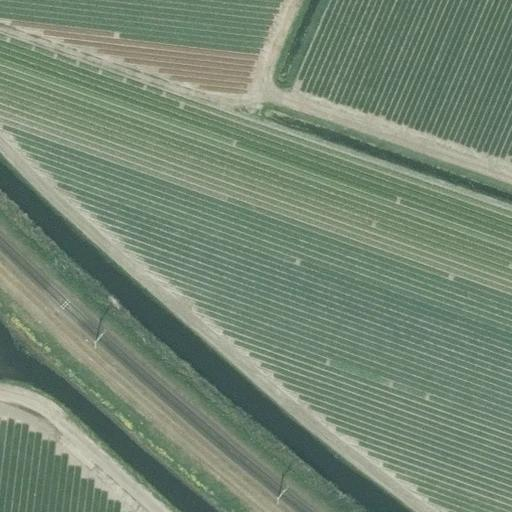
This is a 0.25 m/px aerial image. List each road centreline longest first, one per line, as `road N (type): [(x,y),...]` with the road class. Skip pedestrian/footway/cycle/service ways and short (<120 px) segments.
road 1 (track): [(0,270),(87,356),(272,511)]
road 2 (track): [(0,393),(47,412),(161,511)]
